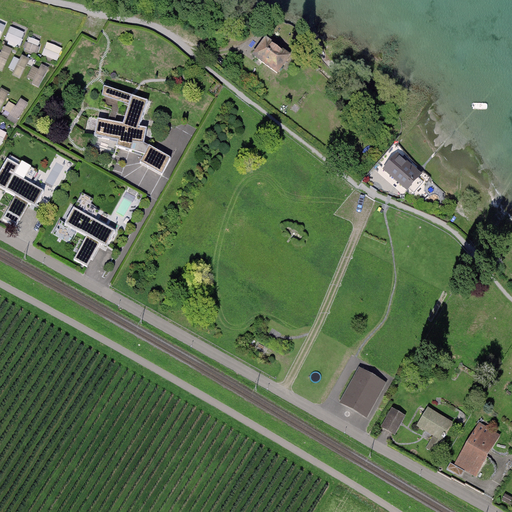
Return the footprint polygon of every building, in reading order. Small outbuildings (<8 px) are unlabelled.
[(11,26),(7,40),(22,45),(26,31),(11,26)] [(39,53),(42,40),(29,37),(26,50),(39,53)] [(264,40),(252,57),(279,77),(292,61),(264,40)] [(44,56),(59,60),(63,46),(47,42),(44,56)] [(6,46),(3,53),(0,51),(0,66),(5,69),(13,49),(6,46)] [(22,56),(14,75),(22,78),(30,58),(22,56)] [(147,102),(104,87),(103,98),(129,107),(123,125),(98,120),(95,137),(118,141),(116,148),(144,157),(140,163),(162,175),(171,159),(144,144),(146,129),(140,127),(147,102)] [(2,88),(0,92),(0,112),(0,113),(11,92),(2,88)] [(21,98),(18,105),(10,101),(3,115),(18,123),(29,102),(21,98)] [(0,143),(2,145),(9,132),(0,127),(0,143)] [(383,169),(408,192),(420,179),(394,156),(383,169)] [(20,168),(8,162),(0,175),(0,188),(16,198),(8,213),(21,220),(29,205),(36,209),(44,193),(15,177),(20,168)] [(116,234),(74,210),(66,225),(61,222),(53,235),(71,244),(77,234),(87,239),(79,253),(92,260),(100,246),(106,250),(116,234)] [(366,419),(385,383),(357,368),(338,403),(366,419)] [(406,418),(392,410),(381,428),(395,436),(406,418)] [(454,425),(429,410),(419,427),(435,436),(428,449),(436,455),(454,425)] [(457,468),(478,479),(502,435),(481,424),(457,468)]
